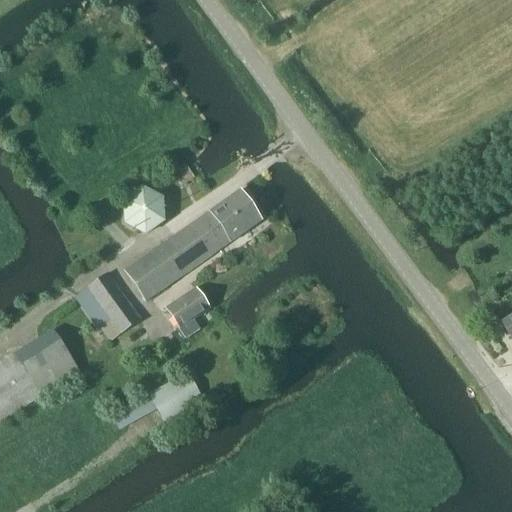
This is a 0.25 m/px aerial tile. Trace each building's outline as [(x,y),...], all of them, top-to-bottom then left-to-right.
[(199,219),(124,271),(146,302),(260,222),(239,191),(199,219)] [(140,322),(106,275),(86,289),(87,290),(72,301),(94,332),(100,328),(110,343),(140,322)] [(195,291),(166,310),(178,329),(175,331),(181,342),(197,331),(191,321),(208,310),(195,291)] [(511,317),(502,325),(511,340),(511,317)] [(50,332),(0,364),(0,421),(75,371),(50,332)] [(187,374),(149,394),(162,419),(201,399),(187,374)]
